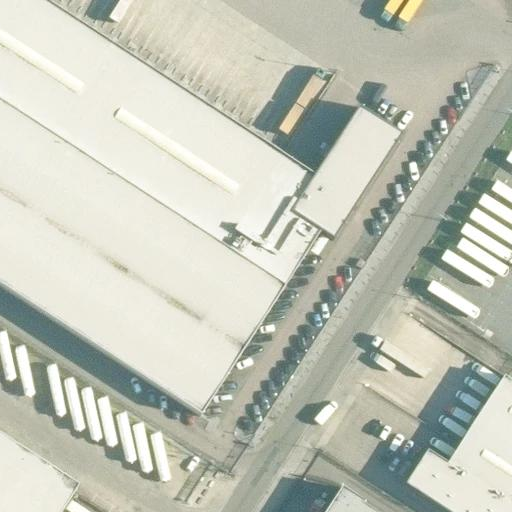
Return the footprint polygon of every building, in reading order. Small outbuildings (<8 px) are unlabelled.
[(358,108),(313,177),(41,0),(0,0),(0,287),(200,418),(320,233),(333,242),(358,204),(356,203),(398,137),(377,123),(378,121),(358,108)] [(238,68),(247,73),(256,58),(248,52),(238,68)] [(265,105),(273,108),(281,87),(272,84),(265,105)] [(50,346),(40,348),(44,377),(54,375),(50,346)] [(448,511),(511,511),(511,381),(507,378),(451,465),(431,452),(408,486),(448,511)] [(170,416),(158,438),(204,463),(216,442),(170,416)] [(0,511),(60,511),(77,487),(0,437),(0,511)] [(376,511),(341,489),(325,511),(376,511)]
